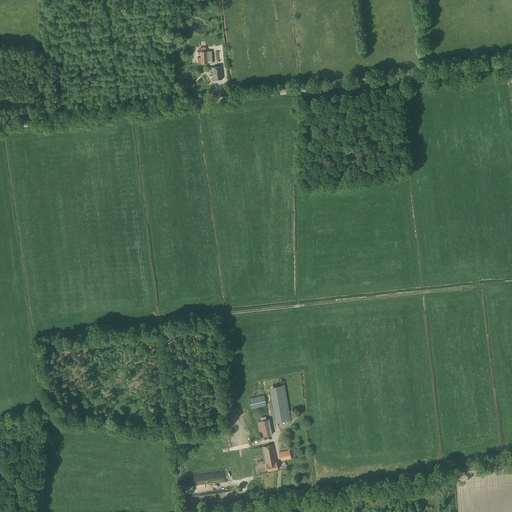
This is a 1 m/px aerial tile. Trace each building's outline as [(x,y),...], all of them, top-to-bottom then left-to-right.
[(198,58),(198,64),(204,64),(209,63),(208,53),(208,50),(206,50),(205,47),(200,48),(201,58),(198,58)] [(212,67),(213,80),(222,79),(220,66),(212,67)] [(270,387),(276,422),(290,419),(284,385),(270,387)] [(250,404),(265,401),(264,395),(258,396),(249,399),(250,404)] [(260,436),(271,434),(268,419),(256,421),(260,436)] [(243,439),(244,438),(244,437),(243,435),(243,434),(242,433),(241,432),(240,431),(239,431),(237,431),(236,431),(235,431),(233,431),(232,432),(231,433),(230,434),(230,435),(230,437),(230,438),(230,439),(230,441),(231,442),(232,443),(233,444),(234,444),(235,445),(237,445),(238,445),(239,444),(240,444),(241,443),(242,442),(243,441),(243,439)] [(262,447),(268,471),(277,469),(272,445),(262,447)] [(232,478),(251,475),(247,449),(227,452),(232,478)] [(279,452),(281,461),(291,459),(289,450),(279,452)] [(194,498),(189,498),(189,502),(203,502),(203,494),(194,494),(194,498)]
